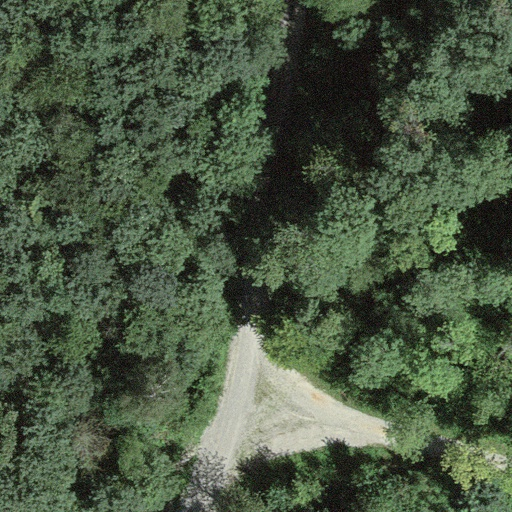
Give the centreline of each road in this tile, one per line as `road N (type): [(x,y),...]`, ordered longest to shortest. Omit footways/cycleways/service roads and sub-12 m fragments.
road 1 (track): [(296,0),(240,391),(202,511)]
road 2 (track): [(511,465),(240,391)]
